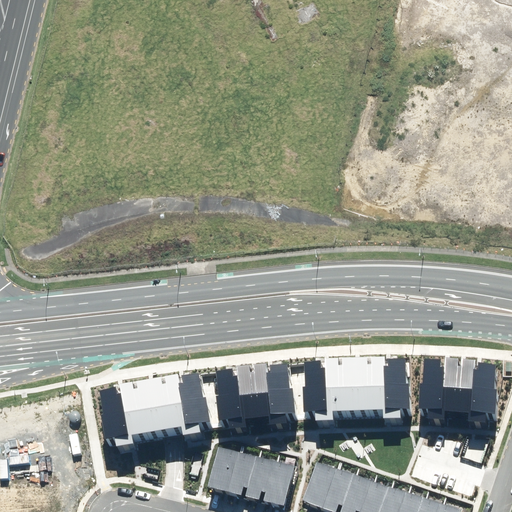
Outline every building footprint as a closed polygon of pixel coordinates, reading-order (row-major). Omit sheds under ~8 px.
[(307,390),(308,416),(414,413),(413,389),(411,389),(411,366),(390,366),(390,363),(331,365),(331,366),(310,367),(310,390),(307,390)] [(424,389),(423,415),(431,416),(430,425),(450,426),(450,420),(472,421),(471,427),(489,429),(490,423),(500,424),(502,395),(499,395),(500,373),(480,372),(480,368),(450,366),(450,370),(429,368),(428,389),(424,389)] [(219,401),(222,427),(231,426),(232,435),(251,433),(250,426),(272,424),(273,430),(291,428),(290,423),(300,422),(297,393),(294,393),(291,372),(271,374),(271,370),(241,373),(241,377),(220,379),(223,401),(219,401)] [(105,419),(110,445),(214,427),(210,403),(208,403),(204,381),(184,384),(184,381),(125,391),(125,393),(105,396),(108,419),(105,419)] [(222,450),(211,489),(230,494),(241,455),(222,450)] [(241,455),(230,494),(245,498),(247,491),(252,492),(261,461),(241,455)] [(261,461),(252,492),(250,499),(262,502),(264,495),(269,496),(277,465),(261,461)] [(269,496),(266,504),(286,510),(297,471),(277,465),(269,496)] [(319,465),(306,503),(326,510),(338,472),(319,465)] [(338,472),(326,510),(333,511),(338,511),(340,506),(346,508),(356,479),(338,472)] [(346,508),(345,511),(364,511),(374,484),(356,479),(346,508)] [(364,511),(381,511),(389,490),(374,484),(364,511)] [(381,511),(402,511),(407,496),(389,490),(381,511)] [(73,511),(75,505),(36,494),(30,511),(73,511)] [(402,511),(421,511),(425,502),(407,496),(402,511)] [(421,511),(438,511),(440,507),(425,502),(421,511)]
